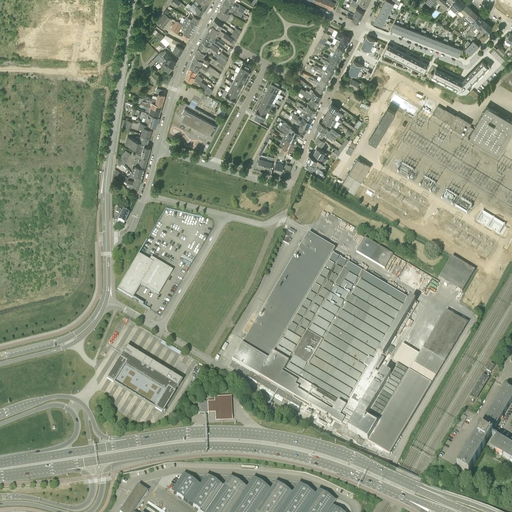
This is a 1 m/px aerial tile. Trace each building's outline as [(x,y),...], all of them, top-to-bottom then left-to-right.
[(195,1),(191,5),(188,9),(189,9),(191,11),(198,17),(199,17),(201,15),(205,10),(201,7),(202,4),(197,0),(195,0),(195,1)] [(209,4),(204,0),(197,0),(202,4),(201,7),(205,10),(209,4)] [(225,0),(224,3),(243,14),(245,9),(239,5),(238,7),(233,4),(234,1),(231,0),(225,0)] [(331,0),(328,0),(326,6),(332,8),(335,2),(337,3),(337,0),(331,0),(332,0),(331,0)] [(385,0),(383,4),(392,9),(393,9),(394,8),(393,6),(394,4),(386,0),(385,0)] [(436,0),(442,5),(438,9),(442,13),(449,5),(453,0),(436,0)] [(460,10),(466,4),(461,0),(455,0),(452,4),(454,5),(450,9),(456,14),(460,10)] [(511,0),(497,0),(496,3),(511,10),(511,0)] [(241,17),(243,14),(224,3),(221,9),(228,13),(229,10),(241,17)] [(381,9),(391,14),(392,12),(390,11),(392,9),(383,4),(381,9)] [(460,23),(464,18),(472,10),(466,4),(460,10),(464,13),(457,21),(460,23)] [(351,19),(354,13),(343,8),(339,5),(336,11),(339,12),(340,10),(347,13),(346,16),(351,19)] [(343,8),(354,13),(361,17),(364,12),(356,8),(355,11),(348,8),(344,6),(343,8)] [(228,13),(221,9),(217,15),(227,20),(230,14),(228,13)] [(390,15),(391,14),(381,9),(379,13),(387,17),(389,15),(390,15)] [(470,24),(472,22),(479,15),(472,10),(464,18),(470,24)] [(198,17),(191,11),(188,17),(198,22),(200,19),(198,17)] [(157,23),(163,28),(170,18),(164,13),(157,23)] [(354,13),(351,19),(359,23),(361,17),(354,13)] [(377,17),(386,22),(387,21),(389,18),(387,17),(379,13),(377,17)] [(473,31),(476,28),(483,20),(479,15),(472,22),(474,24),(468,31),(471,33),(473,31)] [(187,41),(193,30),(198,22),(188,17),(186,16),(184,19),(182,17),(179,22),(177,21),(176,21),(171,29),(177,32),(178,33),(179,31),(180,29),(185,31),(182,36),(181,36),(180,37),(187,41)] [(385,24),(386,22),(377,17),(374,22),(382,27),(383,24),(385,24)] [(225,33),(227,30),(223,28),(221,27),(223,25),(215,19),(212,24),(220,30),(225,33)] [(391,30),(397,33),(402,21),(401,20),(399,24),(394,23),(391,30)] [(476,28),(480,32),(488,24),(483,20),(476,28)] [(397,33),(403,35),(406,27),(402,26),(402,23),(403,21),(402,21),(397,33)] [(403,35),(409,37),(415,22),(412,21),(411,24),(412,24),(410,29),(406,27),(403,35)] [(414,39),(417,32),(413,30),(414,25),(415,26),(416,21),(415,21),(415,22),(409,37),(414,39)] [(208,31),(216,36),(220,30),(212,24),(208,31)] [(488,24),(480,32),(476,36),(478,38),(485,31),(487,34),(492,28),(488,24)] [(414,39),(419,41),(424,29),(423,29),(421,33),(417,32),(414,39)] [(419,41),(425,43),(428,36),(424,34),(425,30),(424,29),(419,41)] [(234,30),(230,36),(236,41),(240,34),(234,30)] [(436,48),(439,40),(440,37),(436,36),(437,34),(438,31),(437,30),(435,34),(431,46),(436,48)] [(205,36),(212,41),(222,48),(224,45),(217,41),(214,39),(216,36),(208,31),(205,36)] [(337,39),(348,44),(350,38),(343,34),(338,31),(335,36),(335,35),(334,37),(337,39)] [(225,33),(221,38),(230,44),(231,44),(234,46),(236,41),(230,36),(225,33)] [(425,43),(431,46),(435,34),(434,33),(432,37),(428,36),(425,43)] [(162,35),(158,39),(161,41),(165,46),(166,46),(170,42),(165,37),(164,37),(162,35)] [(202,41),(216,52),(219,54),(221,51),(219,50),(218,49),(219,49),(211,43),(212,41),(205,36),(202,41)] [(363,42),(361,47),(362,47),(369,51),(372,52),(377,41),(375,40),(367,36),(364,40),(363,42)] [(448,52),(451,45),(446,43),(448,38),(449,36),(447,36),(446,38),(442,50),(448,52)] [(319,42),(324,45),(325,43),(327,40),(322,37),(319,42)] [(436,48),(442,50),(446,38),(445,38),(443,42),(439,40),(436,48)] [(171,42),(176,44),(174,47),(172,51),(180,55),(183,48),(179,46),(180,43),(173,39),(171,42)] [(345,49),(348,44),(337,39),(335,44),(345,49)] [(160,51),(164,48),(157,40),(153,44),(160,51)] [(458,42),(453,54),(459,57),(462,49),(458,47),(459,43),(460,43),(461,41),(458,40),(458,42)] [(466,41),(475,50),(479,46),(473,40),(470,44),(466,40),(466,41)] [(215,54),(216,52),(202,41),(199,46),(207,52),(208,50),(207,50),(208,49),(215,54)] [(470,55),(475,50),(466,41),(465,42),(468,46),(465,49),(470,55)] [(448,52),(453,54),(458,42),(457,42),(454,46),(451,45),(448,52)] [(345,49),(335,44),(333,47),(325,43),(324,45),(329,48),(342,54),(345,49)] [(388,44),(383,53),(384,53),(387,55),(393,59),(393,58),(400,61),(400,62),(406,65),(407,64),(413,68),(413,69),(419,72),(420,71),(423,73),(424,71),(427,65),(422,62),(422,61),(420,60),(420,61),(409,55),(407,53),(406,54),(396,48),(394,47),(393,47),(388,44)] [(506,48),(504,51),(500,46),(497,49),(503,55),(507,49),(506,48)] [(194,55),(208,65),(210,62),(203,57),(204,55),(205,55),(206,53),(198,47),(194,55)] [(320,54),(322,50),(316,48),(313,53),(319,56),(320,54)] [(339,60),(342,54),(329,48),(328,50),(333,53),(332,56),(339,60)] [(159,54),(173,68),(176,62),(166,51),(160,52),(159,54)] [(169,71),(173,68),(159,54),(148,64),(150,67),(157,60),(161,65),(162,64),(169,71)] [(224,62),(226,60),(220,55),(219,54),(217,57),(224,62)] [(322,55),(320,54),(319,56),(322,57),(337,65),(339,60),(332,56),(329,54),(328,58),(322,55)] [(207,67),(208,65),(194,55),(192,60),(207,71),(209,68),(207,67)] [(334,70),(337,65),(322,57),(321,60),(325,62),(324,65),(334,70)] [(204,74),(207,71),(192,60),(190,66),(197,71),(198,69),(204,74)] [(350,67),(348,72),(357,76),(359,77),(364,66),(362,65),(354,61),(352,65),(351,65),(350,67)] [(433,73),(432,76),(456,89),(456,90),(461,93),(466,92),(470,88),(469,87),(488,67),(482,61),(464,80),(462,82),(459,80),(436,69),(433,73)] [(249,72),(252,67),(243,62),(240,67),(240,68),(249,72)] [(331,76),(334,70),(324,65),(322,68),(315,65),(314,67),(331,76)] [(187,71),(201,81),(202,80),(201,79),(202,78),(198,75),(199,73),(197,71),(190,66),(187,71)] [(329,81),(331,76),(314,67),(313,69),(322,74),(321,77),(329,81)] [(247,77),(249,72),(240,68),(238,72),(247,77)] [(201,81),(187,71),(185,77),(192,82),(194,79),(206,88),(203,92),(210,95),(213,90),(201,81)] [(244,82),(247,77),(238,72),(235,77),(244,82)] [(326,86),(329,81),(321,77),(318,76),(317,79),(310,75),(309,77),(309,78),(326,86)] [(244,82),(235,77),(233,82),(242,87),(244,82)] [(280,88),(282,83),(273,78),(270,83),(271,84),(279,88),(280,88)] [(322,94),(326,86),(309,78),(308,80),(317,85),(315,88),(316,88),(315,89),(322,94)] [(349,84),(357,88),(360,82),(352,78),(349,84)] [(242,87),(233,82),(230,87),(239,92),(242,87)] [(268,88),(277,93),(279,88),(271,84),(268,88)] [(237,96),(239,92),(230,87),(228,92),(227,91),(227,92),(237,97),(237,96)] [(265,93),(274,98),(277,93),(268,88),(265,93)] [(305,91),(319,101),(321,96),(313,90),(313,91),(311,89),(309,91),(306,90),(305,91)] [(473,90),(469,93),(475,99),(479,95),(473,90)] [(316,107),(319,101),(305,91),(304,94),(306,95),(304,98),(308,101),(316,107)] [(234,102),(237,97),(227,92),(225,97),(234,102)] [(416,105),(393,92),(390,98),(412,111),(416,105)] [(146,100),(162,105),(165,94),(162,94),(159,93),(157,97),(153,95),(152,98),(149,97),(146,100)] [(263,98),(272,103),(274,98),(265,93),(263,98)] [(260,103),(269,107),(272,103),(263,98),(260,103)] [(161,110),(162,105),(146,100),(146,101),(145,103),(142,102),(141,103),(161,110)] [(159,115),(161,110),(141,103),(141,104),(144,105),(144,108),(150,110),(149,112),(159,115)] [(212,136),(220,121),(194,107),(195,106),(190,104),(189,105),(187,104),(186,106),(180,103),(178,107),(180,108),(177,113),(183,116),(181,120),(212,136)] [(258,108),(267,112),(269,107),(260,103),(258,108)] [(298,105),(313,116),(315,110),(315,109),(307,104),(306,107),(300,103),(298,105)] [(340,112),(340,113),(338,112),(340,109),(331,103),(329,108),(337,114),(341,117),(342,117),(344,115),(340,112)] [(313,116),(298,105),(297,108),(304,113),(302,115),(310,121),(313,116)] [(433,113),(440,117),(445,110),(438,106),(433,113)] [(449,126),(498,155),(511,132),(511,121),(506,118),(507,117),(498,111),(497,113),(486,106),(473,128),(470,126),(471,123),(456,114),(446,109),(441,118),(451,124),(449,126)] [(255,113),(264,118),(267,112),(258,108),(258,107),(255,113)] [(334,119),(337,114),(329,108),(326,114),(334,119)] [(368,140),(376,145),(396,113),(388,108),(368,140)] [(144,123),(150,125),(156,127),(160,117),(146,112),(144,117),(145,118),(144,123)] [(310,121),(302,115),(301,114),(299,116),(295,113),(292,117),(308,128),(311,121),(310,121)] [(337,121),(334,119),(326,114),(323,120),(331,125),(331,124),(334,126),(337,121)] [(308,128),(292,117),(290,119),(297,124),(295,127),(297,129),(304,133),(308,128)] [(316,126),(333,139),(334,140),(339,133),(331,128),(329,131),(326,128),(328,127),(319,121),(316,126)] [(150,125),(144,123),(140,122),(139,127),(143,128),(141,133),(150,136),(152,129),(149,128),(150,125)] [(280,126),(297,138),(300,133),(291,126),(289,125),(288,127),(283,123),(280,126)] [(295,143),(297,138),(280,126),(279,128),(285,133),(284,135),(285,135),(295,143)] [(332,141),(333,139),(316,126),(315,132),(318,134),(317,135),(321,138),(324,135),(332,141)] [(135,139),(145,142),(148,143),(150,136),(141,134),(140,137),(136,136),(135,139)] [(293,148),(295,143),(285,135),(282,139),(282,140),(293,148)] [(321,138),(317,135),(315,141),(322,146),(325,141),(321,138)] [(136,154),(148,158),(151,147),(144,145),(145,142),(135,139),(128,137),(125,145),(129,146),(130,146),(137,148),(136,153),(136,154)] [(292,152),(293,148),(282,140),(279,144),(282,146),(282,147),(283,147),(290,152),(291,151),(292,152)] [(265,144),(264,143),(257,155),(260,156),(261,154),(267,145),(265,144)] [(327,153),(323,151),(317,146),(314,153),(324,161),(322,163),(325,165),(329,159),(327,158),(324,156),(327,153)] [(339,155),(341,152),(338,151),(336,149),(334,152),(333,152),(331,155),(336,159),(339,155)] [(136,164),(145,167),(148,158),(136,154),(136,155),(137,156),(136,160),(135,160),(133,164),(136,164)] [(267,156),(261,154),(260,156),(260,158),(259,157),(257,166),(264,168),(266,159),(267,156)] [(270,170),(273,162),(273,160),(276,161),(278,155),(275,154),(274,157),(267,155),(267,156),(266,159),(264,168),(270,170)] [(307,160),(317,167),(318,165),(322,168),(324,165),(309,154),(307,160)] [(355,178),(361,182),(371,166),(365,162),(364,163),(357,159),(348,173),(355,178)] [(308,167),(316,172),(318,168),(317,167),(307,160),(305,164),(308,167)] [(276,162),(273,171),(281,173),(282,169),(283,165),(276,162)] [(131,173),(142,176),(145,167),(136,164),(134,168),(133,168),(131,173)] [(408,174),(411,173),(411,170),(406,170),(406,165),(401,165),(401,171),(408,170),(408,174)] [(128,178),(123,175),(121,177),(127,181),(127,183),(139,187),(142,176),(131,173),(130,177),(132,177),(132,180),(130,179),(130,178),(128,178)] [(349,184),(346,188),(352,192),(355,188),(349,184)] [(442,198),(454,204),(458,197),(446,191),(442,198)] [(119,213),(115,220),(124,225),(129,214),(117,209),(115,212),(119,213)] [(410,299),(348,262),(341,258),(333,253),(335,249),(309,234),(233,362),(230,367),(248,378),(257,384),(257,383),(291,403),(290,404),(299,409),(299,408),(302,403),(341,426),(338,431),(348,437),(354,441),(357,436),(368,442),(389,455),(445,362),(468,323),(446,310),(423,349),(417,358),(400,348),(392,362),(397,365),(390,377),(383,372),(381,376),(373,372),(375,369),(378,371),(385,360),(381,358),(382,356),(383,357),(384,356),(386,357),(388,355),(385,353),(390,346),(391,346),(397,337),(395,337),(397,334),(399,336),(408,320),(418,304),(410,299)] [(385,269),(393,255),(365,238),(356,252),(385,269)] [(141,286),(159,297),(173,272),(151,259),(149,263),(139,256),(118,291),(133,300),(141,286)] [(442,281),(462,293),(475,271),(455,259),(442,281)] [(162,343),(180,355),(182,352),(163,340),(162,343)] [(162,415),(182,381),(126,347),(109,376),(106,380),(162,415)] [(491,373),(495,366),(490,363),(486,370),(491,373)] [(475,400),(488,379),(482,376),(469,397),(475,400)] [(496,438),(497,437),(490,432),(492,428),(496,430),(496,429),(494,429),(511,399),(511,391),(505,387),(484,423),(483,423),(477,432),(478,433),(457,468),(469,475),(486,446),(493,436),(496,438)] [(214,402),(208,402),(209,414),(215,413),(215,422),(232,421),(231,397),(214,398),(214,402)] [(198,414),(209,414),(208,402),(198,403),(198,414)] [(264,410),(268,412),(273,405),(268,402),(264,410)] [(459,422),(463,425),(467,418),(463,415),(459,422)] [(511,445),(497,437),(496,438),(490,448),(511,461),(511,445)] [(340,511),(332,507),(335,502),(318,490),(315,495),(298,484),(291,494),(275,482),(270,490),(252,478),(246,489),(229,477),(222,487),(206,476),(199,486),(182,475),(171,492),(199,511),(134,511),(147,492),(138,486),(119,511),(340,511)] [(159,511),(163,511),(148,502),(147,504),(159,511)]
